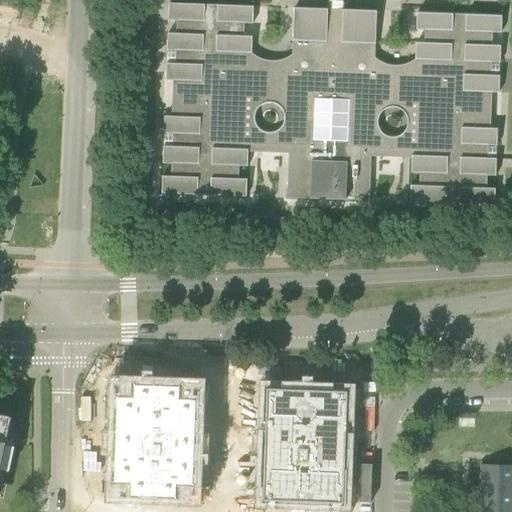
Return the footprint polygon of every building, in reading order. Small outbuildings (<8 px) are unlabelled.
[(256,57),(253,55),(252,53),(252,37),(244,36),(244,23),(253,24),(254,7),(169,4),(168,21),(177,21),(176,34),(168,34),(167,51),(176,51),(175,64),(167,64),(166,73),(173,74),(172,117),(165,117),(164,134),(173,134),(172,147),(164,147),(163,164),(172,164),(171,177),(162,177),(162,194),(246,197),(247,180),(238,179),(239,167),(247,167),(248,152),(289,154),(287,198),(370,202),(371,157),(412,158),(411,173),(420,173),(419,186),(411,186),(410,203),(495,206),(495,189),(487,189),(487,176),(496,176),(496,159),(488,159),(488,146),(497,146),(497,129),(491,129),(492,93),(499,93),(500,76),(491,76),(491,63),(500,63),(501,46),(492,46),(492,33),(501,33),(502,16),(417,13),(416,30),(425,30),(425,43),(416,43),(415,60),(414,61),(410,63),(408,64),(405,65),(400,66),(397,66),(394,66),(391,66),(387,65),(383,63),(381,62),(378,61),(377,59),(375,58),(377,11),(294,8),(292,55),(289,57),(287,58),(284,60),(281,61),(277,61),(275,61),(272,61),(270,61),(266,61),(264,60),(260,59),(256,57)] [(119,384),(116,484),(115,496),(196,499),(200,387),(119,384)] [(344,504),(348,392),(267,389),(264,501),(344,504)] [(0,415),(0,474),(12,418),(0,415)] [(511,492),(511,465),(481,465),(480,491),(511,492)] [(511,511),(511,492),(480,491),(479,511),(511,511)]
